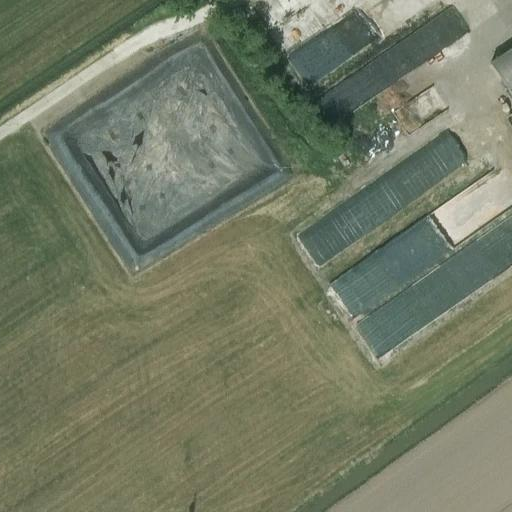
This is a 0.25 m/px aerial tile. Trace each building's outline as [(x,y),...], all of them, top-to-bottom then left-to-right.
[(458,12),(376,58),(389,79),(470,34),(458,12)] [(511,64),(486,81),(511,124),(511,64)] [(379,221),(492,150),(474,120),(361,191),(379,221)] [(335,209),(296,233),(317,266),(355,242),(335,209)] [(511,221),(483,235),(498,268),(511,261),(511,221)]
